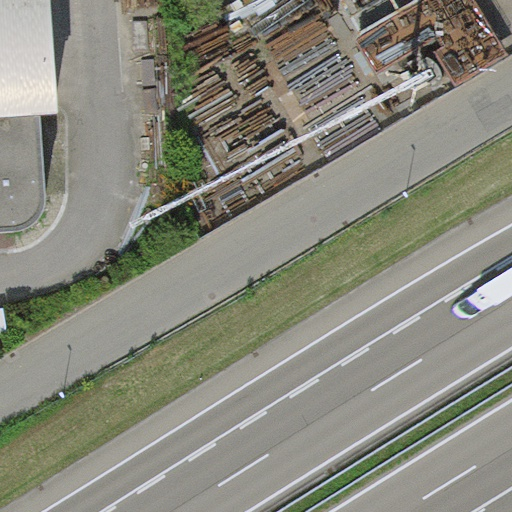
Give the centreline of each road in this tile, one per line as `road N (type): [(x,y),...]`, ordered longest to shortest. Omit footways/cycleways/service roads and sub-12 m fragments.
road 1 (residential): [(0,393),(511,90)]
road 2 (motorway): [(511,308),(178,511)]
road 3 (motorway): [(407,511),(511,447)]
